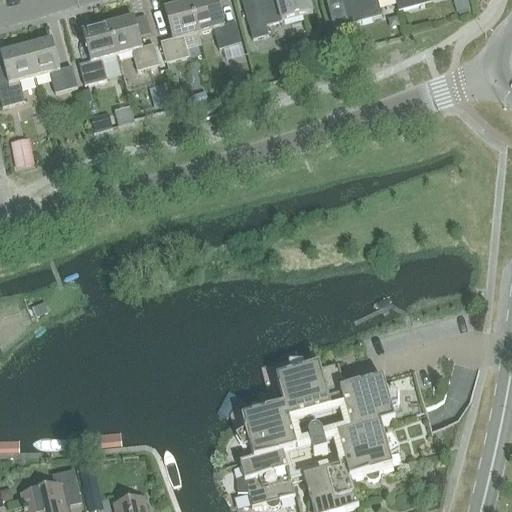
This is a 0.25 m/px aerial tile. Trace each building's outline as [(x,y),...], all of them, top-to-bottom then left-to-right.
[(211,0),(190,6),(198,37),(213,33),(219,53),(241,47),(235,26),(224,29),(216,0),(211,0)] [(267,0),(258,3),(256,0),(242,4),(253,44),(268,40),(265,30),(312,17),(307,0),(267,0)] [(376,0),(341,0),(349,27),(381,19),(376,0)] [(394,0),(399,14),(431,6),(429,0),(394,0)] [(466,1),(455,4),(458,14),(469,11),(466,1)] [(201,49),(198,37),(190,6),(164,13),(173,43),(161,46),(167,67),(189,61),(187,53),(201,49)] [(142,51),(134,21),(108,28),(117,59),(130,56),(136,76),(158,70),(152,48),(142,51)] [(100,63),(117,59),(108,28),(83,35),(90,65),(79,68),(85,90),(106,85),(100,63)] [(327,41),(316,45),(320,56),(331,53),(327,41)] [(26,51),(34,81),(49,77),(54,97),(77,91),(72,71),(60,75),(52,44),(26,51)] [(18,86),(34,81),(26,51),(1,57),(9,88),(0,89),(0,103),(2,112),(24,106),(18,86)] [(250,84),(242,86),(247,102),(255,100),(252,92),(250,84)] [(163,88),(149,91),(155,111),(169,107),(163,88)] [(206,97),(187,104),(188,108),(193,121),(211,114),(206,97)] [(112,131),(109,118),(92,122),(95,134),(112,131)] [(30,148),(12,152),(16,172),(34,168),(30,148)] [(395,425),(391,411),(398,409),(398,395),(387,395),(384,382),(341,394),(335,373),(334,369),(322,372),(323,374),(321,375),(320,370),(302,375),(304,380),(294,383),(292,378),(277,382),(284,410),(270,414),(268,411),(265,409),(261,409),(258,411),(256,414),(256,417),(242,421),(246,435),(237,440),(244,452),(250,450),(254,463),(240,467),(244,482),(238,484),(238,497),(248,497),(252,511),(266,507),(268,510),(271,511),(275,511),(278,510),(280,507),(279,503),(295,499),(291,483),(304,479),(312,511),(333,511),(340,510),(340,511),(354,511),(359,511),(351,483),(366,479),(368,482),(371,484),(374,484),(378,482),(379,479),(379,475),(393,471),(390,458),(399,453),(392,441),(385,443),(382,429),(395,425)] [(66,511),(66,510),(80,507),(73,476),(54,480),(56,490),(31,496),(31,497),(22,499),(25,511),(66,511)] [(8,493),(0,494),(0,502),(0,505),(10,503),(8,493)] [(99,496),(85,499),(88,511),(98,511),(102,511),(99,496)] [(145,511),(144,502),(114,508),(115,511),(145,511)]
